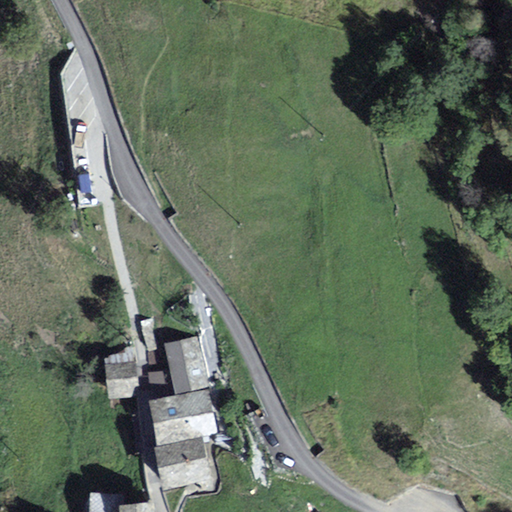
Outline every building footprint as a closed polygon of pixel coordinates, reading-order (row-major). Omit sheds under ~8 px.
[(180,391),(208,383),(194,336),(166,345),(180,391)] [(109,363),(112,400),(134,398),(131,362),(109,363)] [(150,406),(158,441),(214,428),(206,393),(150,406)] [(164,488),(219,474),(210,438),(155,452),(164,488)] [(87,511),(113,511),(115,496),(89,494),(87,511)]
